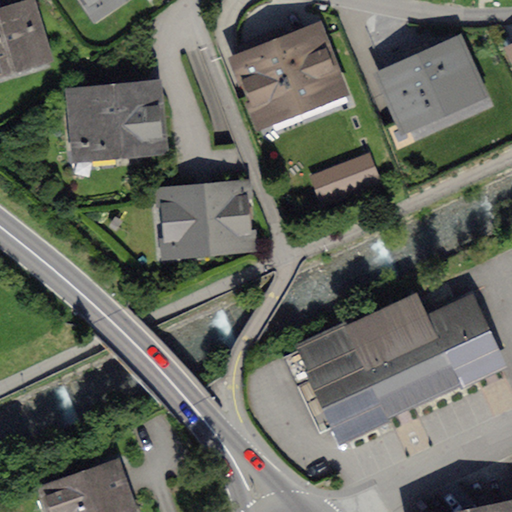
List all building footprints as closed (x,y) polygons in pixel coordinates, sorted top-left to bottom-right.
[(90,0),(97,10),(110,0),(90,0)] [(0,66),(41,54),(27,9),(0,17),(0,66)] [(259,42),(238,51),(263,116),(335,88),(314,35),(264,55),(259,42)] [(455,46),(387,77),(406,120),(474,89),(455,46)] [(108,95),(77,98),(82,150),(157,143),(152,91),(108,93),(108,95)] [(372,150),(311,169),(320,200),(382,181),(372,150)] [(241,188),(166,196),(171,248),(246,241),(241,188)] [(417,296),(284,358),(297,387),(318,376),(344,432),(497,361),(470,303),(429,322),(417,296)] [(120,468),(48,493),(55,511),(127,511),(122,496),(129,494),(120,468)]
